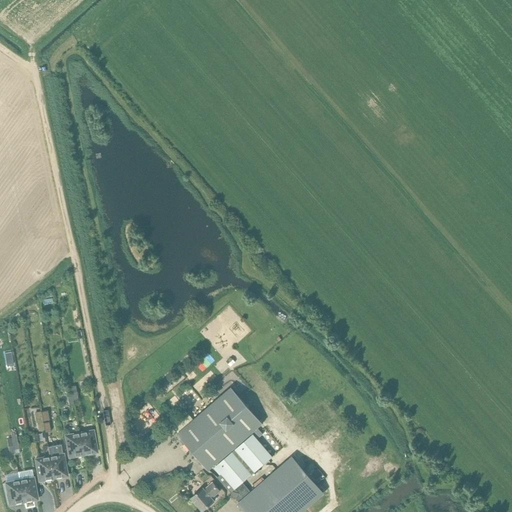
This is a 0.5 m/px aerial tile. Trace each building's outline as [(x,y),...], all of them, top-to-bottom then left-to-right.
[(223,351),(229,358),(235,353),(229,346),(223,351)] [(233,388),(186,428),(178,435),(209,470),(232,450),(236,447),(263,423),(233,388)] [(326,417),(339,408),(328,393),(315,402),(326,417)] [(311,396),(300,402),(303,408),(314,402),(311,396)] [(97,453),(93,430),(79,433),(83,453),(86,456),(91,455),(92,454),(97,453)] [(80,457),(83,453),(79,433),(65,436),(69,458),(74,457),(76,458),(80,457)] [(16,434),(11,435),(13,446),(14,450),(19,449),(16,434)] [(233,452),(216,467),(222,474),(217,477),(235,498),(235,501),(238,501),(240,503),(256,490),(247,479),(272,458),(252,435),(237,448),(236,447),(232,450),(233,452)] [(64,454),(49,457),(53,477),(56,479),(61,478),(62,477),(68,476),(64,454)] [(53,476),(49,457),(35,459),(39,481),(44,480),(46,481),(51,480),(53,477),(53,476)] [(16,462),(17,469),(31,467),(30,459),(16,462)] [(239,504),(245,511),(300,511),(322,494),(292,459),(256,490),(240,503),(239,504)] [(34,478),(20,480),(23,501),(27,503),(31,502),(32,501),(38,500),(34,478)] [(23,501),(20,480),(5,483),(9,505),(15,504),(16,505),(21,504),(23,501)] [(220,491),(219,490),(213,483),(204,490),(203,489),(191,499),(203,511),(214,502),(212,499),(220,491)] [(319,502),(324,507),(340,493),(335,488),(319,502)]
